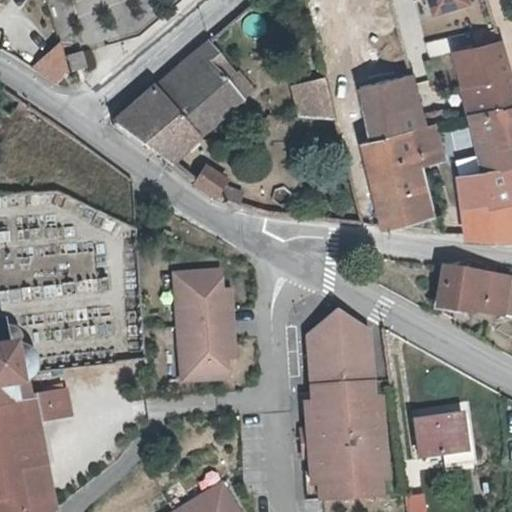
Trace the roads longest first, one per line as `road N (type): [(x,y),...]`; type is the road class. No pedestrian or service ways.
road 1 (residential): [(281,511),(271,305),(291,263)]
road 2 (residential): [(511,266),(334,236),(265,250)]
road 3 (residential): [(511,379),(291,263)]
road 4 (residential): [(265,250),(172,194),(72,118)]
road 5 (residential): [(72,118),(222,0)]
